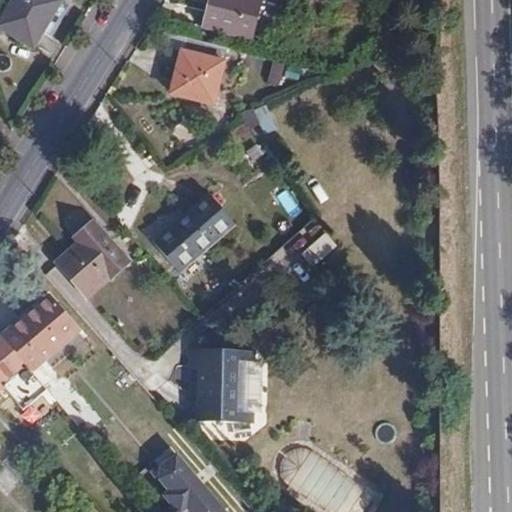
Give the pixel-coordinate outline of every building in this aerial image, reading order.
[(61,0),(60,0),(15,0),(0,25),(0,27),(34,47),(61,0)] [(249,34),(255,0),(208,0),(202,23),(249,34)] [(214,103),(229,45),(187,35),(172,93),(214,103)] [(274,63),(270,84),(282,86),(286,65),(274,63)] [(234,226),(211,199),(199,208),(194,208),(187,215),(188,218),(156,246),(181,273),(234,226)] [(59,263),(89,296),(128,262),(94,225),(78,240),(81,244),(59,263)] [(329,234),(303,253),(315,268),(340,248),(329,234)] [(65,291),(73,280),(55,267),(47,278),(65,291)] [(40,365),(78,335),(55,308),(42,318),(36,310),(12,331),(40,365)] [(247,417),(252,346),(189,343),(185,414),(247,417)] [(0,389),(17,375),(0,354),(0,389)] [(47,389),(87,436),(105,420),(67,374),(47,389)] [(22,449),(33,439),(12,418),(1,428),(22,449)] [(147,468),(184,511),(230,511),(175,445),(147,468)] [(290,488),(328,511),(371,511),(381,497),(312,453),(290,488)] [(31,476),(12,456),(3,464),(22,483),(31,476)]
